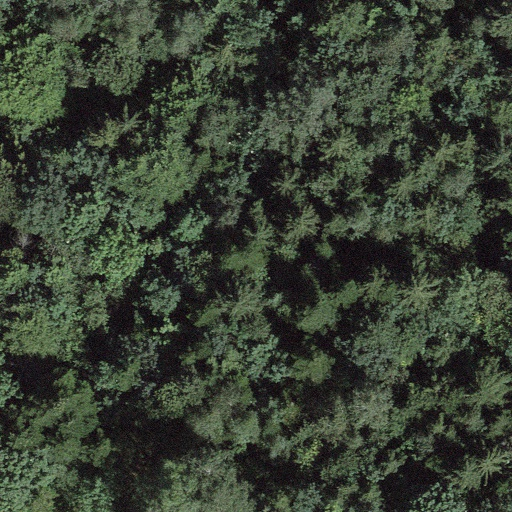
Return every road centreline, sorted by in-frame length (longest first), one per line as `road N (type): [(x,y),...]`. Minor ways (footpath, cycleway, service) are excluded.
road 1 (motorway): [(511,318),(0,74)]
road 2 (motorway): [(0,412),(217,511)]
